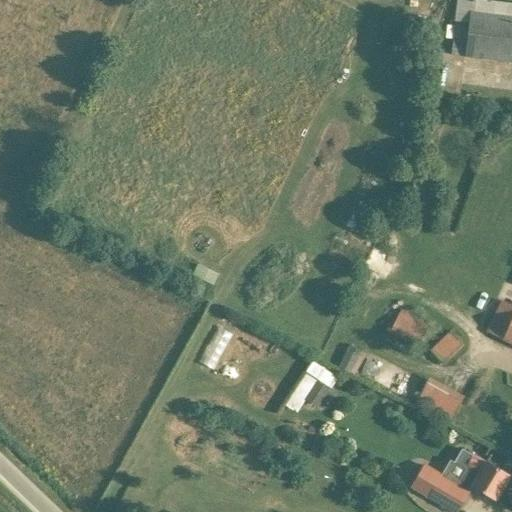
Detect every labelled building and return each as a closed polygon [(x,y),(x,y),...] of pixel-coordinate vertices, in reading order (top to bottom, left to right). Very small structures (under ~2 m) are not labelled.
[(511,62),(511,4),(480,0),(453,0),(451,20),(455,20),(455,21),(469,23),(464,56),(511,62)] [(192,275),(214,284),(219,273),(198,263),(192,275)] [(418,346),(429,326),(399,312),(389,332),(418,346)] [(503,339),(511,343),(511,317),(511,320),(503,339)] [(443,364),(463,344),(452,333),(432,352),(443,364)] [(365,354),(362,352),(350,345),(338,367),(354,375),(365,354)] [(453,419),(466,394),(429,375),(416,400),(453,419)] [(316,382),(304,399),(318,408),(329,390),(316,381),(316,382)] [(311,434),(305,445),(317,453),(324,441),(311,434)] [(510,475),(485,460),(473,453),(472,455),(462,449),(454,463),(464,469),(458,478),(470,484),(470,485),(495,500),(510,475)] [(413,484),(412,486),(456,511),(469,492),(434,471),(422,492),(413,486),(414,485),(413,484)]
